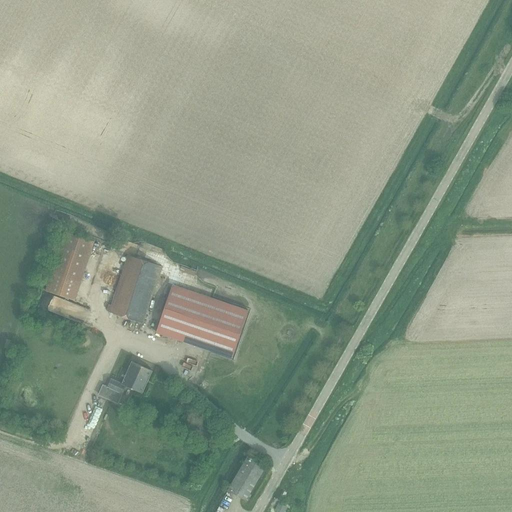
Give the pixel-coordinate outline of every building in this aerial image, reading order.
[(94,244),(64,234),(45,291),(75,301),(94,244)] [(117,243),(114,252),(121,255),(124,245),(117,243)] [(143,324),(162,266),(129,255),(109,312),(143,324)] [(172,285),(156,333),(232,358),(248,311),(172,285)] [(34,359),(30,372),(51,378),(55,365),(34,359)] [(103,386),(99,395),(117,403),(122,394),(123,394),(126,386),(142,394),(152,371),(132,362),(122,384),(111,379),(109,378),(105,386),(103,386)] [(102,410),(97,408),(93,420),(104,423),(110,406),(103,404),(102,410)] [(313,418),(321,421),(324,413),(316,410),(313,418)] [(188,417),(184,423),(189,426),(192,420),(188,417)] [(248,456),(243,464),(228,490),(246,501),(266,466),(248,456)] [(284,511),(287,507),(278,503),(275,510),(279,511),(284,511)]
